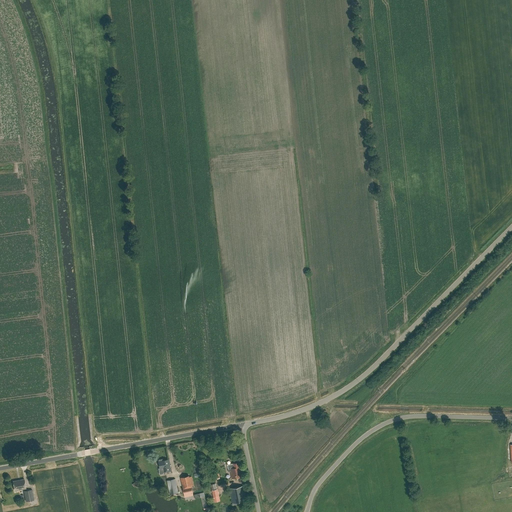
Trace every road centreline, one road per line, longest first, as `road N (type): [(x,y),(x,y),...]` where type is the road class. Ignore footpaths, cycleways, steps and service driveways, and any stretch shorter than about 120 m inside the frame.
road 1 (unclassified): [(240,425),(281,417),(349,386),(511,227)]
road 2 (unclassified): [(307,511),(331,469),(388,423),(511,417)]
road 3 (unclassified): [(0,468),(240,425)]
